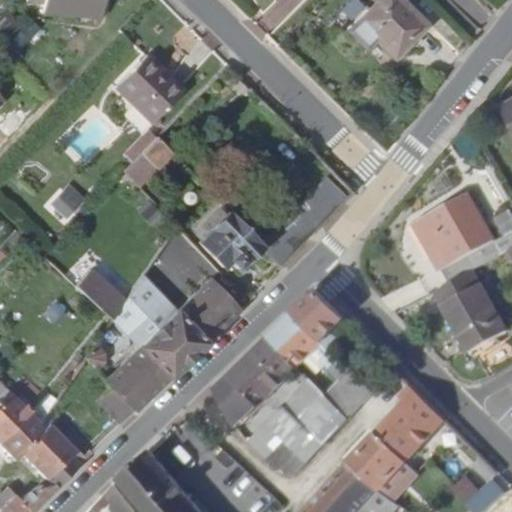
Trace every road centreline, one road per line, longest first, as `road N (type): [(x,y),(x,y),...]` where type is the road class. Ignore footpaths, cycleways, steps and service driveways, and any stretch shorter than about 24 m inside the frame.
road 1 (secondary): [(319,258),(54,511)]
road 2 (residential): [(384,182),(200,0)]
road 3 (track): [(346,432),(283,498),(178,389)]
road 4 (residential): [(319,258),(463,405)]
road 5 (secondary): [(511,27),(384,182)]
